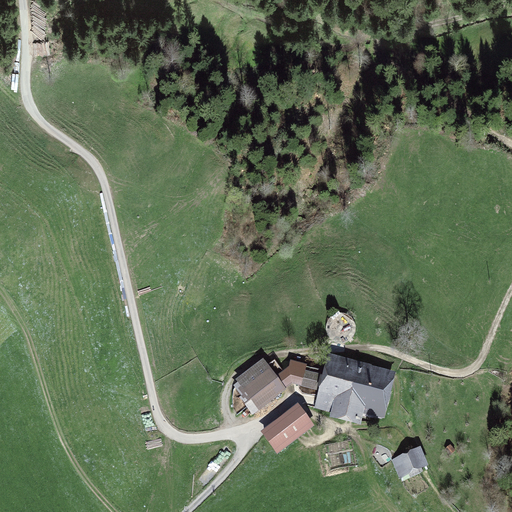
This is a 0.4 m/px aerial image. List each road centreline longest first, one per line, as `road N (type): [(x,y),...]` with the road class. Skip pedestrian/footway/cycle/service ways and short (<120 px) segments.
road 1 (track): [(511,293),(480,363),(467,373),(356,349),(262,357),(227,390),(228,434)]
road 2 (track): [(511,5),(391,34),(375,54),(511,146)]
